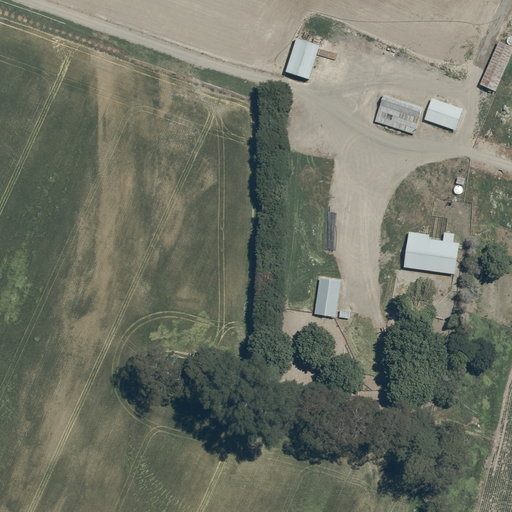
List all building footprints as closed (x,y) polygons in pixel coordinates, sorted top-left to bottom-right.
[(318,44),(295,38),(285,72),(308,79),(318,44)] [(511,49),(511,46),(497,40),(479,85),(496,91),(511,49)] [(423,107),(383,94),(374,121),(414,134),(423,107)] [(464,109),(430,98),(424,119),(457,130),(464,109)] [(456,233),(445,231),(443,240),(430,238),(430,235),(407,231),(402,266),(455,274),(459,242),(455,242),(456,233)] [(340,280),(320,277),(315,314),(335,316),(340,280)] [(352,307),(340,305),(339,316),(350,318),(352,307)]
